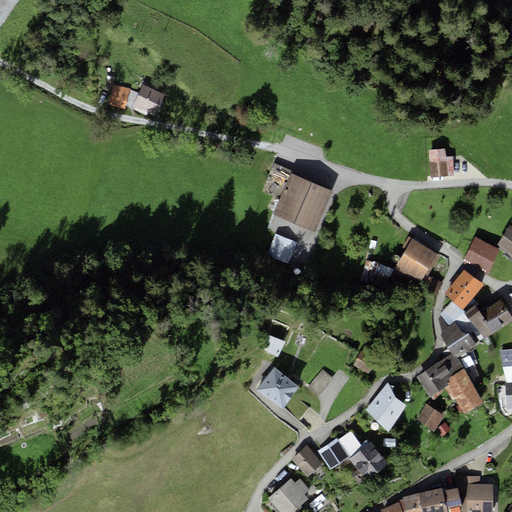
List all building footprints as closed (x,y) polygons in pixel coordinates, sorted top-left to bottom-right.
[(108,76),(104,90),(111,92),(115,78),(108,76)] [(165,95),(143,84),(139,93),(133,106),(135,107),(134,110),(147,116),(148,113),(155,115),(165,95)] [(131,89),(114,85),(108,104),(125,109),(126,106),(134,110),(135,107),(133,106),(139,93),(130,90),(131,89)] [(446,149),(429,150),(432,178),(455,175),(453,156),(447,157),(446,149)] [(333,191),(291,174),(290,175),(272,167),(262,192),(280,199),(273,215),(315,233),(333,191)] [(511,225),(498,244),(511,256),(511,225)] [(297,243),(276,234),(267,255),(289,264),(297,243)] [(501,250),(476,238),(464,262),(489,274),(501,250)] [(437,254),(413,240),(393,276),(409,285),(412,278),(421,283),(422,282),(425,275),(437,254)] [(393,270),(368,261),(361,280),(386,289),(393,270)] [(464,270),(445,294),(453,301),(462,310),(473,298),(484,285),(464,270)] [(437,296),(444,283),(432,276),(430,278),(425,275),(422,282),(428,285),(425,289),(437,296)] [(473,298),(462,310),(466,314),(475,305),(477,307),(479,304),(473,298)] [(480,310),(469,318),(476,328),(484,340),(511,320),(511,318),(501,300),(488,307),(487,305),(480,310)] [(466,314),(462,310),(453,301),(441,314),(441,317),(447,325),(454,321),(462,333),(469,333),(476,328),(469,318),(480,310),(477,307),(475,305),(466,314)] [(442,330),(441,335),(452,354),(459,361),(470,355),(469,351),(476,347),(469,333),(462,333),(454,321),(447,325),(441,317),(439,319),(442,330)] [(286,341),(267,335),(264,351),(278,358),(286,341)] [(361,350),(353,366),(369,374),(377,358),(375,357),(379,350),(367,344),(364,351),(361,350)] [(511,348),(499,350),(507,383),(511,382),(511,348)] [(452,354),(417,377),(431,397),(447,387),(450,385),(446,381),(464,369),(459,361),(452,354)] [(300,387),(275,368),(258,390),(283,409),(300,387)] [(334,379),(323,369),(307,388),(318,397),(334,379)] [(450,385),(447,387),(464,413),(484,403),(464,369),(446,381),(450,385)] [(387,383),(366,410),(389,433),(407,405),(396,397),(393,392),(395,386),(389,385),(387,383)] [(511,383),(501,385),(504,414),(511,412),(511,383)] [(299,420),(309,409),(298,400),(289,411),(299,420)] [(444,416),(427,405),(417,421),(434,431),(444,416)] [(446,423),(437,429),(442,437),(451,430),(446,423)] [(351,431),(339,440),(351,456),(371,442),(368,438),(361,443),(351,431)] [(337,438),(318,451),(331,470),(349,458),(351,456),(339,440),(337,438)] [(371,442),(351,456),(349,458),(366,481),(389,463),(371,442)] [(331,473),(307,446),(291,459),(307,478),(313,473),(320,482),(331,473)] [(480,476),(460,477),(460,493),(463,493),(463,511),(493,511),(493,484),(480,484),(480,476)] [(292,478),(268,498),(280,511),(292,511),(309,498),(305,494),(310,490),(300,479),(295,483),(292,478)] [(443,488),(418,493),(422,511),(447,511),(443,491),(443,488)] [(457,488),(443,491),(447,511),(451,511),(462,510),(457,488)] [(397,501),(398,503),(402,511),(422,511),(418,493),(403,497),(403,499),(397,501)] [(402,511),(398,503),(381,510),(381,511),(402,511)]
